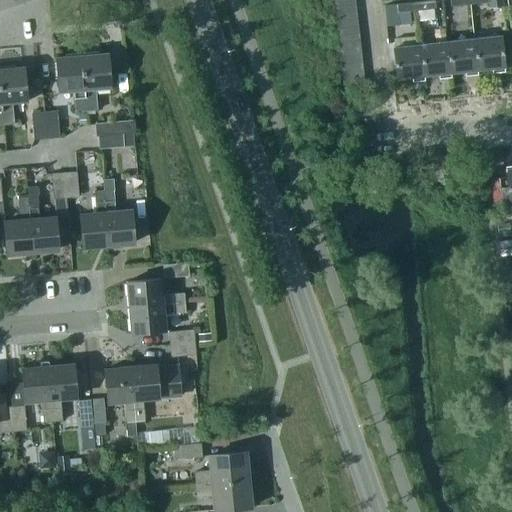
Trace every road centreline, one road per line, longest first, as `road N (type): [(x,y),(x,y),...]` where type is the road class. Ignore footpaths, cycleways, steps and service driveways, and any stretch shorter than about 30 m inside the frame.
road 1 (tertiary): [(376,511),(200,0)]
road 2 (residential): [(370,0),(382,141),(511,128)]
